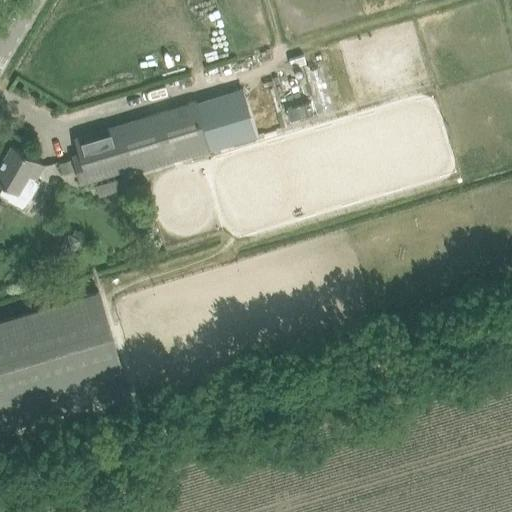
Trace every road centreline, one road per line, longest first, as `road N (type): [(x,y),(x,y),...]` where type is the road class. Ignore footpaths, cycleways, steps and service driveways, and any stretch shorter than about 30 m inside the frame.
road 1 (track): [(237,413),(511,331)]
road 2 (unclassified): [(0,486),(237,413)]
road 3 (unknown): [(0,77),(72,116),(201,94)]
